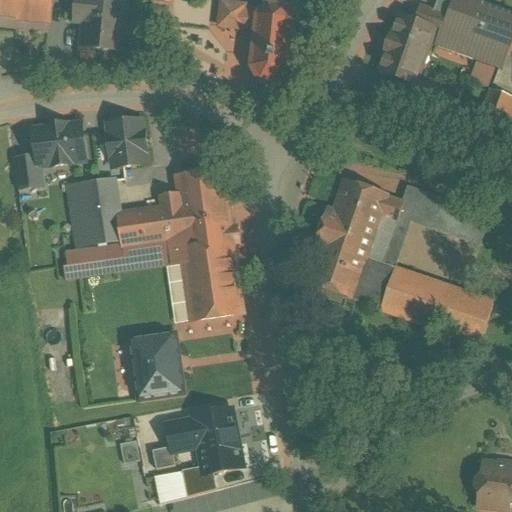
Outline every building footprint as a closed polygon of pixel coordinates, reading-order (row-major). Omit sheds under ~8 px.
[(0,0),(0,16),(51,22),(53,0),(0,0)] [(129,2),(110,0),(79,0),(77,25),(86,26),(83,50),(123,54),(129,2)] [(511,51),(511,15),(470,0),(440,0),(435,14),(446,18),(440,35),(436,48),(438,49),(504,73),(511,51)] [(290,8),(270,5),(262,14),(258,19),(256,32),(252,70),(261,86),(281,88),(293,75),(298,23),(290,8)] [(246,8),(223,6),(221,29),(244,31),(246,9),(246,8)] [(257,10),(246,9),(244,31),(256,32),(258,19),(262,14),(257,10)] [(435,14),(423,10),(417,25),(435,32),(435,33),(440,35),(446,18),(435,14)] [(417,25),(402,20),(395,38),(393,39),(387,54),(389,57),(382,75),(415,86),(416,87),(418,83),(435,33),(435,32),(417,25)] [(451,95),(418,83),(416,87),(415,86),(407,110),(441,122),(451,95)] [(511,100),(492,94),(480,128),(511,139),(511,100)] [(142,124),(110,128),(112,140),(110,140),(112,160),(114,159),(116,171),(147,167),(146,156),(148,155),(145,136),(143,136),(142,124)] [(69,127),(48,130),(49,132),(35,134),(39,159),(40,169),(41,169),(53,168),(53,170),(74,167),(73,165),(87,163),(82,128),(69,129),(69,127)] [(39,159),(16,162),(20,192),(44,189),(41,169),(40,169),(39,159)] [(224,174),(179,180),(182,198),(163,201),(165,212),(122,218),(125,244),(125,249),(68,258),(70,270),(66,270),(68,284),(186,268),(194,325),(245,317),(224,174)] [(117,184),(68,191),(77,251),(125,244),(122,218),(117,184)] [(337,216),(330,213),(317,252),(323,254),(311,288),(353,303),(353,300),(365,268),(367,263),(382,218),(401,225),(402,221),(407,205),(405,205),(347,185),(337,216)] [(437,198),(410,189),(405,205),(407,205),(402,221),(426,229),(437,198)] [(493,217),(437,198),(426,229),(482,248),(493,217)] [(495,307),(396,273),(400,262),(386,257),(383,269),(367,263),(365,268),(353,300),(384,311),(383,313),(481,346),(495,307)] [(176,337),(131,344),(140,403),(183,397),(182,397),(182,390),(183,390),(183,397),(184,397),(184,392),(182,376),(181,374),(183,374),(181,360),(179,360),(176,337)] [(359,355),(336,352),(333,378),(355,381),(359,355)] [(234,413),(196,420),(196,424),(169,429),(175,456),(176,455),(175,451),(200,446),(206,478),(245,471),(234,413)] [(115,448),(119,466),(135,462),(131,444),(115,448)] [(200,446),(175,451),(176,455),(175,456),(180,482),(195,479),(195,480),(206,478),(200,446)] [(511,511),(511,466),(499,465),(497,467),(486,465),(484,479),(483,479),(479,482),(478,491),(481,496),(485,496),(484,510),(501,511),(511,511)] [(180,482),(164,485),(164,486),(147,489),(153,511),(199,498),(195,480),(195,479),(180,482)]
